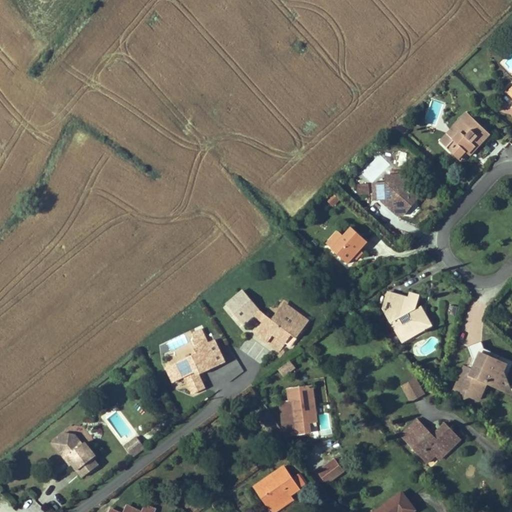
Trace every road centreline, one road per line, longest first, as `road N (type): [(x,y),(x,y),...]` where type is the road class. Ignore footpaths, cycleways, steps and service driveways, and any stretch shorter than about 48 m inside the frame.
road 1 (unknown): [(90,511),(236,396)]
road 2 (residential): [(511,165),(500,167),(458,215),(447,242),(457,265),(475,273),(505,258)]
